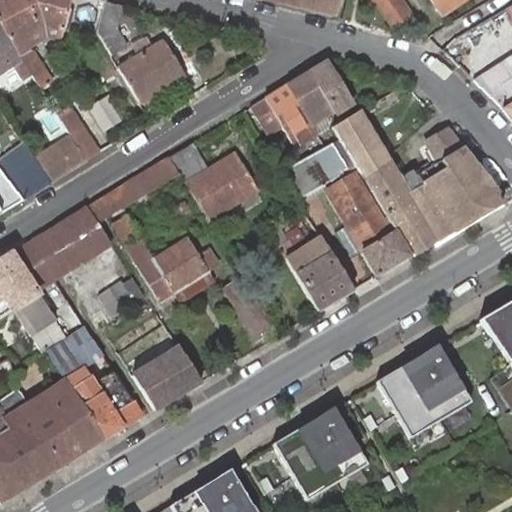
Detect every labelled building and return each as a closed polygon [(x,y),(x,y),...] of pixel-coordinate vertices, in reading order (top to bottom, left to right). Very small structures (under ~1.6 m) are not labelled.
[(0,0),(0,22),(5,31),(43,9),(60,13),(58,25),(66,27),(71,0),(0,0)] [(275,0),(335,15),(338,0),(275,0)] [(374,0),(395,28),(412,15),(401,0),(374,0)] [(432,0),(443,14),(463,0),(432,0)] [(114,28),(119,6),(102,2),(96,29),(111,54),(125,45),(114,28)] [(5,31),(11,42),(23,35),(45,22),(58,25),(60,13),(43,9),(5,31)] [(0,22),(0,70),(14,63),(25,79),(32,75),(11,42),(5,31),(0,22)] [(11,42),(32,75),(41,87),(45,84),(42,79),(49,75),(23,35),(11,42)] [(118,66),(140,104),(169,88),(167,85),(184,74),(164,40),(118,66)] [(511,55),(473,78),(504,108),(511,118),(511,55)] [(310,71),(287,85),(307,117),(310,114),(315,121),(333,109),(335,112),(352,101),(327,58),(310,71)] [(185,77),(184,74),(167,85),(169,88),(185,77)] [(42,79),(45,84),(52,80),(49,75),(42,79)] [(287,85),(251,107),(265,129),(278,120),(297,148),(303,144),(299,137),(314,127),(311,123),(307,117),(287,85)] [(86,105),(97,133),(122,124),(112,95),(86,105)] [(55,110),(87,159),(101,150),(69,101),(55,110)] [(333,127),(340,139),(361,174),(385,159),(364,122),(357,112),(333,127)] [(299,137),(303,144),(318,134),(314,127),(299,137)] [(385,159),(361,174),(386,215),(410,255),(501,200),(446,129),(427,142),(439,163),(445,171),(407,195),(385,159)] [(69,134),(35,157),(51,182),(52,182),(86,160),(69,134)] [(338,139),(305,160),(308,164),(321,187),(355,165),(338,139)] [(171,157),(181,174),(185,180),(208,164),(194,142),(171,157)] [(0,174),(11,190),(18,200),(51,182),(35,157),(26,145),(0,161),(0,174)] [(189,181),(212,216),(259,187),(236,152),(189,181)] [(89,207),(100,224),(181,174),(171,157),(89,207)] [(285,178),(300,201),(321,187),(308,164),(285,178)] [(328,190),(364,250),(390,234),(380,219),(353,173),(328,190)] [(0,211),(18,200),(11,190),(0,174),(0,211)] [(34,242),(56,279),(98,252),(108,266),(121,258),(100,224),(89,207),(34,242)] [(129,215),(114,224),(125,242),(133,238),(132,237),(139,232),(129,215)] [(410,255),(386,215),(380,219),(390,234),(364,250),(359,253),(374,276),(410,255)] [(287,262),(318,310),(351,290),(329,254),(319,239),(297,252),(282,223),(269,232),(284,257),(287,262)] [(126,246),(160,301),(207,273),(207,271),(221,263),(210,246),(200,253),(189,237),(156,258),(142,236),(126,246)] [(34,242),(17,253),(40,289),(56,279),(34,242)] [(13,255),(0,263),(0,317),(16,307),(44,352),(67,337),(13,255)] [(129,270),(121,276),(124,280),(100,297),(113,317),(144,294),(129,270)] [(172,294),(178,303),(213,282),(207,273),(172,294)] [(264,334),(268,340),(275,336),(271,330),(274,328),(245,281),(243,276),(223,288),(255,339),(264,334)] [(511,303),(484,322),(511,364),(511,303)] [(67,337),(44,352),(64,381),(84,369),(86,368),(93,364),(105,357),(88,330),(67,337)] [(153,409),(201,381),(178,346),(132,375),(153,409)] [(439,348),(379,382),(411,438),(471,403),(439,348)] [(0,378),(14,370),(7,359),(0,363),(0,378)] [(84,369),(64,381),(104,439),(142,417),(114,371),(95,383),(90,375),(86,368),(84,369)] [(0,420),(0,502),(104,439),(64,381),(6,417),(0,420)] [(333,409),(274,444),(308,501),(367,466),(333,409)] [(254,511),(231,471),(171,507),(174,511),(254,511)]
